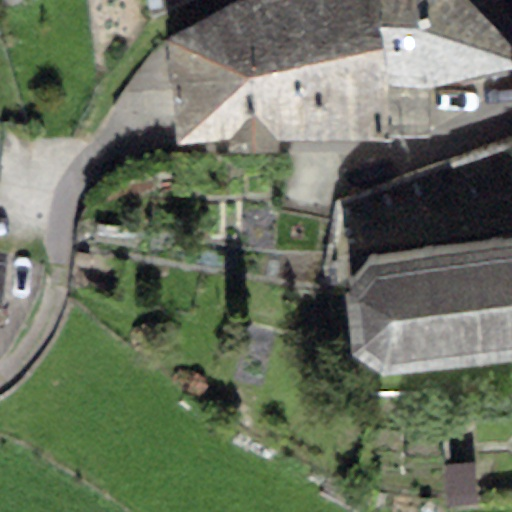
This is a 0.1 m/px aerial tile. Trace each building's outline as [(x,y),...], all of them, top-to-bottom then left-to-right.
[(238,123),(281,121),(281,112),(267,0),(210,0),(175,17),(185,114),(236,112),(238,123)] [(267,0),(281,112),(395,113),(393,66),(383,0),(267,0)] [(383,0),(393,66),(511,40),(511,23),(490,0),(383,0)] [(379,348),(511,332),(511,223),(370,241),(349,266),(353,327),(379,348)] [(0,319),(9,256),(0,254),(0,319)]
